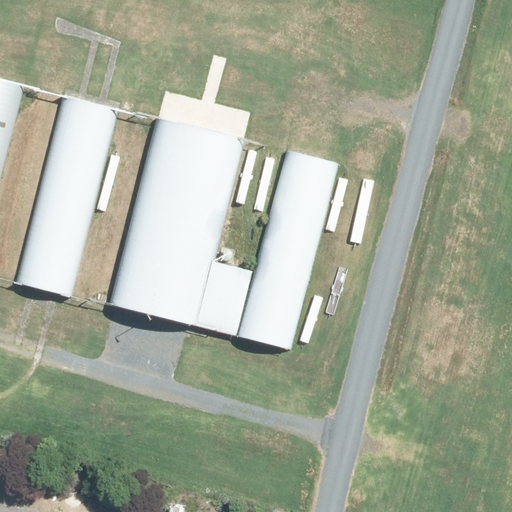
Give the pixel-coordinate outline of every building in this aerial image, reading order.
[(0,182),(25,86),(0,80),(0,182)] [(119,111),(64,97),(17,284),(72,299),(119,111)] [(214,263),(246,141),(157,119),(110,305),(151,316),(190,326),(197,328),(214,263)] [(339,165),(288,151),(255,273),(238,337),(292,352),(339,165)] [(197,328),(238,337),(255,273),(214,263),(197,328)]
